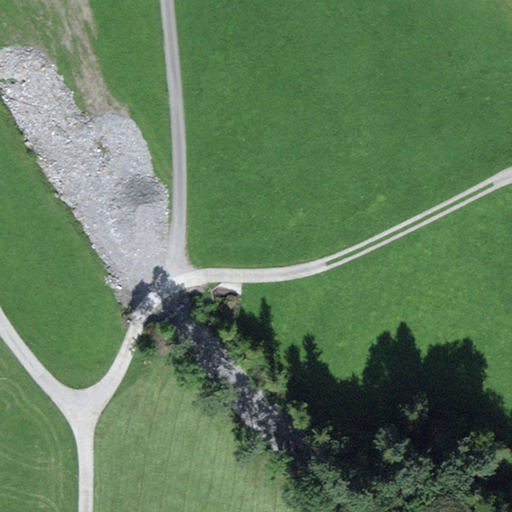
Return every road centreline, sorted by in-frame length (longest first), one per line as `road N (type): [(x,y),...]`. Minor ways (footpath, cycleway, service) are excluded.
road 1 (track): [(511,175),(306,270),(175,279)]
road 2 (unclassified): [(0,320),(50,386),(85,405),(107,388),(142,315),(175,279)]
road 3 (unclassified): [(167,0),(177,138),(175,279)]
